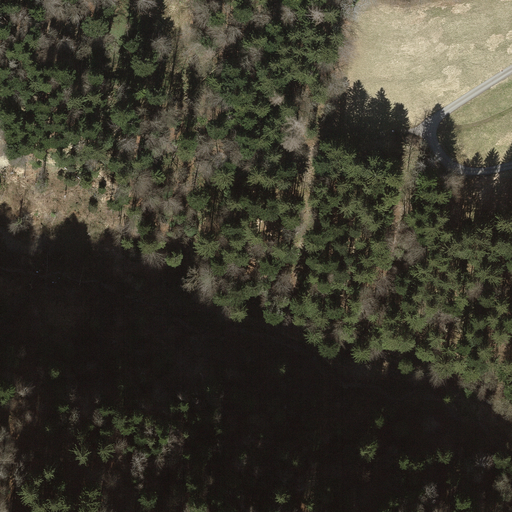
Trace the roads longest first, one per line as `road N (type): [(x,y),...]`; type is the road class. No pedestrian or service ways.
road 1 (track): [(511,431),(442,387),(351,374),(276,326),(162,296)]
road 2 (residential): [(511,69),(430,128),(432,144),(454,167),(511,165)]
road 3 (track): [(125,511),(79,460),(0,429)]
